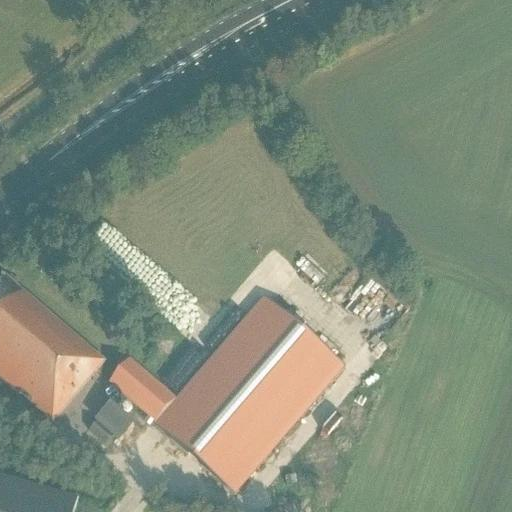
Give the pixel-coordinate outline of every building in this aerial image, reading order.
[(310,229),(243,133),(221,149),(288,244),(310,229)] [(186,174),(166,197),(249,269),(264,252),(210,205),(215,199),(186,174)] [(145,195),(125,214),(212,301),(232,282),(145,195)] [(102,232),(86,249),(129,288),(145,271),(102,232)] [(0,281),(0,377),(53,423),(106,362),(24,291),(22,292),(4,277),(0,281)] [(342,307),(368,340),(398,317),(372,284),(342,307)] [(112,386),(159,426),(157,428),(236,496),(343,372),(264,304),(179,403),(132,363),(112,386)] [(388,421),(384,438),(425,445),(428,429),(388,421)] [(278,467),(293,452),(284,444),(269,459),(278,467)] [(73,511),(76,505),(0,482),(0,511),(73,511)]
